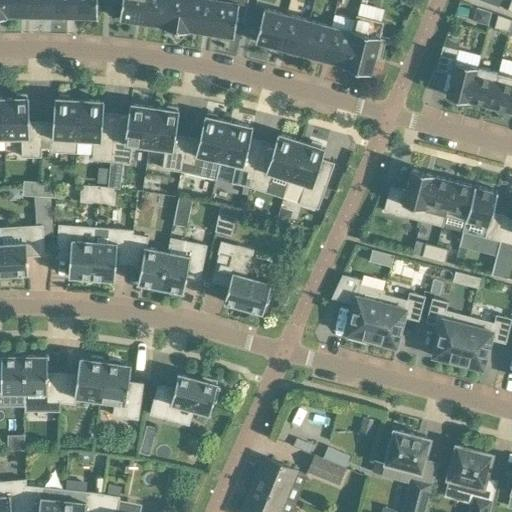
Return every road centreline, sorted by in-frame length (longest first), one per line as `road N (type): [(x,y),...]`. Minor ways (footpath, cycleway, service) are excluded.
road 1 (residential): [(511,411),(136,316),(0,306)]
road 2 (residential): [(511,146),(209,65),(0,50)]
